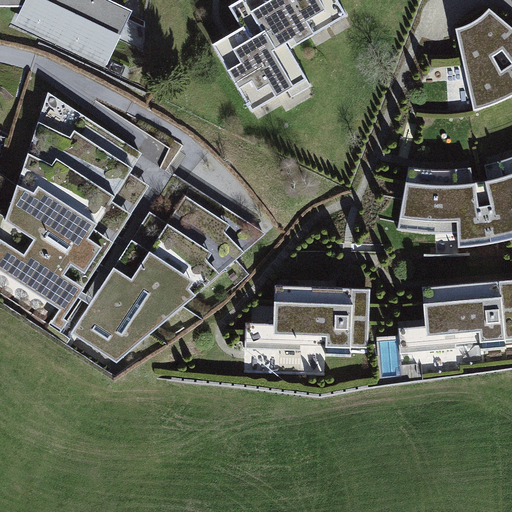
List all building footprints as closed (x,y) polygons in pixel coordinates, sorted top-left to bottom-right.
[(25,0),(16,21),(107,64),(135,5),(127,1),(127,0),(25,0)] [(228,0),(240,18),(209,36),(252,108),(308,75),(290,44),(347,11),(340,0),(228,0)] [(511,22),(489,3),(481,11),(467,20),(455,24),(474,108),(501,100),(511,94),(511,22)] [(47,90),(0,237),(0,269),(59,307),(51,321),(60,327),(151,182),(132,169),(142,151),(47,90)] [(511,152),(499,157),(502,170),(481,176),(458,178),(457,166),(435,166),(409,163),(398,228),(427,232),(458,230),(459,244),(492,239),(511,234),(511,152)] [(167,218),(150,209),(71,333),(117,361),(245,249),(227,229),(231,220),(184,191),(167,218)] [(511,273),(422,281),(425,320),(398,323),(400,352),(456,347),(455,342),(511,337),(511,273)] [(369,347),(371,282),(275,278),(273,319),(246,318),(245,346),(302,348),(302,344),(369,347)]
